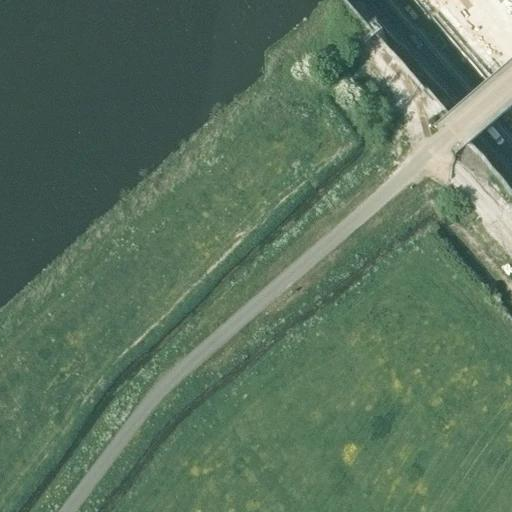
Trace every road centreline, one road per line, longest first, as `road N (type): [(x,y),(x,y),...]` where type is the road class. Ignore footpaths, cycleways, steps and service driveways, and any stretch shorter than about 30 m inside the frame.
road 1 (unclassified): [(69,511),(121,444),(225,341),(511,84)]
road 2 (motorway): [(395,0),(511,133)]
